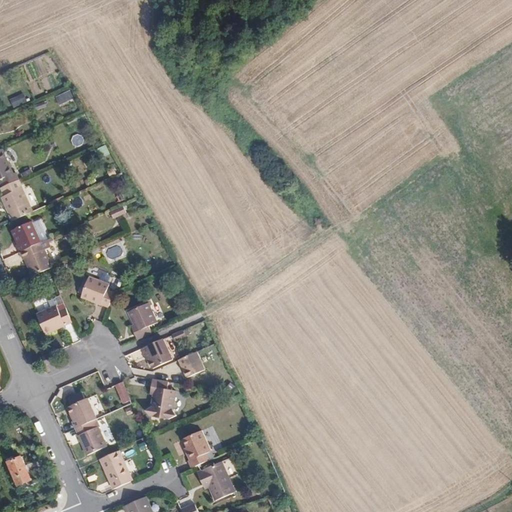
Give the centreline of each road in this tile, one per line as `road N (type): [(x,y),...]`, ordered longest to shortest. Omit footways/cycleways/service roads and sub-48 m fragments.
road 1 (track): [(321,236),(202,317)]
road 2 (residential): [(32,391),(83,511)]
